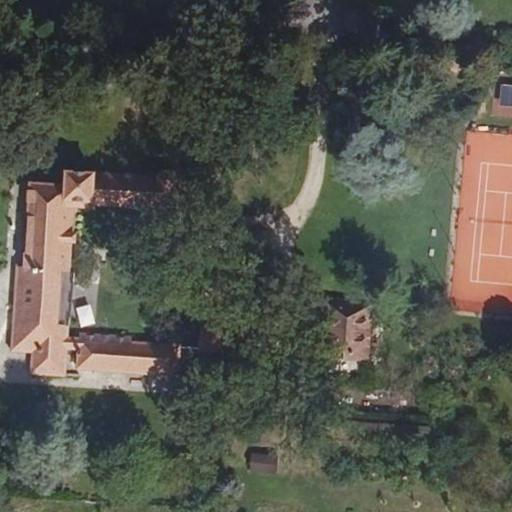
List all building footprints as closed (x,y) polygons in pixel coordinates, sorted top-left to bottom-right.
[(511,87),(498,85),(497,97),(511,98),(511,87)] [(185,374),(185,346),(133,342),(132,333),(84,329),(83,338),(69,335),(71,318),(60,316),(64,265),(74,265),(79,195),(201,204),(202,183),(63,172),(62,182),(26,179),(24,205),(36,207),(33,233),(28,234),(27,264),(19,264),(14,346),(36,350),(36,366),(68,369),(70,348),(83,349),(83,365),(185,374)] [(202,327),(202,347),(225,348),(228,272),(205,271),(204,294),(218,296),(215,327),(202,327)] [(356,361),(360,308),(318,303),(313,357),(356,361)] [(246,455),(247,474),(275,473),(274,454),(246,455)]
